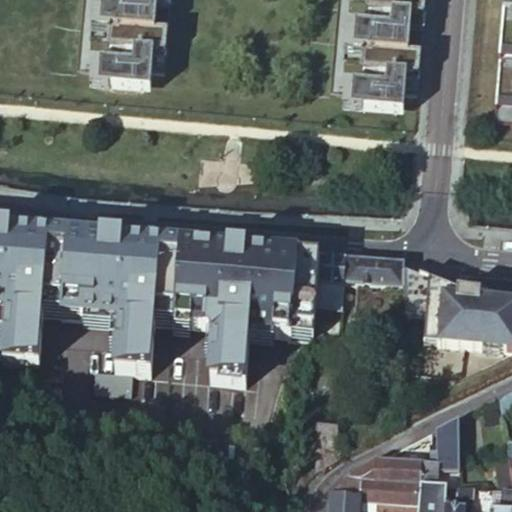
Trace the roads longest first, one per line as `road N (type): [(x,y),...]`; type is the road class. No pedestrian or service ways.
road 1 (residential): [(0,213),(437,257)]
road 2 (residential): [(452,0),(437,257)]
road 3 (residential): [(511,383),(321,485),(311,511)]
